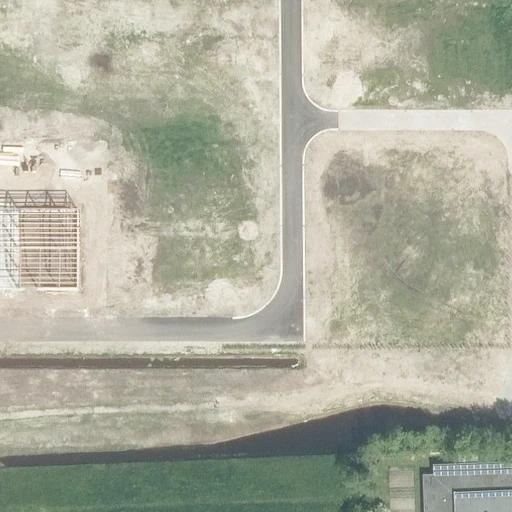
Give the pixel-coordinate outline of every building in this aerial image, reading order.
[(219,0),(92,0),(92,78),(219,78),(219,0)] [(324,153),(324,218),(424,218),(424,236),(445,236),(445,153),(324,153)] [(445,153),(445,236),(490,236),(490,153),(445,153)] [(0,210),(0,290),(17,290),(17,210),(0,210)] [(17,210),(17,290),(76,290),(77,210),(17,210)] [(135,210),(135,290),(194,291),(195,211),(135,210)] [(195,211),(194,291),(256,291),(257,211),(195,211)] [(324,254),(324,324),(485,324),(485,254),(324,254)] [(431,473),(422,473),(422,511),(511,511),(511,471),(506,471),(506,463),(477,463),(477,454),(457,455),(457,464),(431,465),(431,473)]
